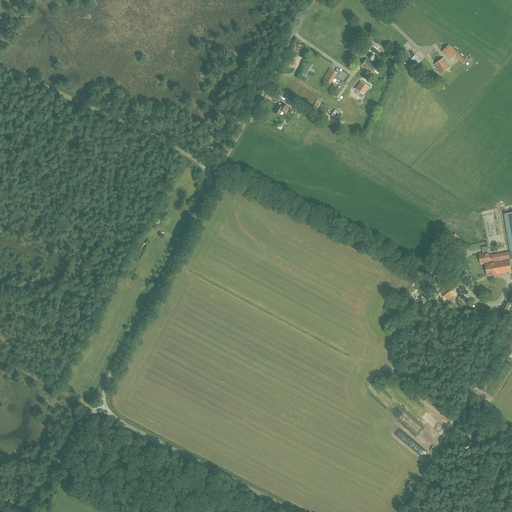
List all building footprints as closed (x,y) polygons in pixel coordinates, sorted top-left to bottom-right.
[(301,51),(301,52),(305,53),(306,46),(296,43),(294,51),(298,51),(298,50),(301,51)] [(467,61),(463,58),(462,57),(458,53),(448,44),(441,52),(451,60),(455,56),(464,64),(467,61)] [(415,55),(412,59),(418,65),(421,61),(415,55)] [(297,67),(301,60),(296,58),(292,65),(297,67)] [(371,74),(376,65),(367,58),(361,67),(367,71),(368,71),(371,73),(370,73),(371,74)] [(441,74),(450,67),(444,58),(435,64),(441,74)] [(312,73),(314,70),(311,69),(313,65),(307,62),(300,76),(305,79),(309,72),(312,73)] [(330,85),(335,76),(326,71),(321,79),(330,85)] [(338,99),(348,85),(342,81),(332,94),(338,99)] [(363,95),(369,87),(361,82),(355,89),(363,95)] [(297,109),(299,105),(289,99),(286,103),(297,109)] [(284,112),(287,106),(282,104),(280,106),(278,105),(274,112),(279,115),(281,111),(284,112)] [(489,252),(479,254),(480,263),(485,262),(485,266),(487,275),(487,276),(511,272),(509,258),(511,257),(511,212),(504,214),(511,252),(489,255),(489,252)] [(136,247),(142,250),(145,244),(141,242),(139,241),(136,247)] [(448,302),(456,296),(448,285),(439,292),(448,302)] [(465,305),(468,299),(460,295),(456,301),(465,305)] [(511,312),(511,295),(502,314),(504,315),(502,319),(507,321),(511,312)] [(482,313),(485,308),(477,304),(474,309),(482,313)]
